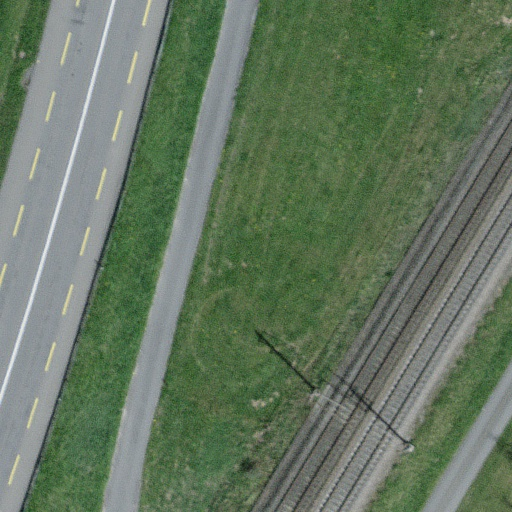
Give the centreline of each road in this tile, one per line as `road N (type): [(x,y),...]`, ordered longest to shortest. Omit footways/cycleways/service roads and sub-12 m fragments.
road 1 (primary): [(0,384),(109,0)]
road 2 (unclassified): [(440,511),(511,390)]
